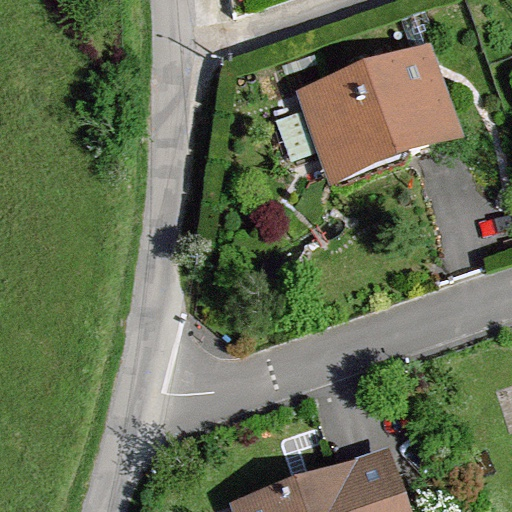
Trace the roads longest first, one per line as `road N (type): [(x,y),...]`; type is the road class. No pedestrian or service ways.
road 1 (residential): [(511,295),(274,377),(137,396)]
road 2 (residential): [(137,396),(164,266),(178,56)]
road 3 (residential): [(178,56),(352,0)]
road 4 (residential): [(101,511),(137,396)]
